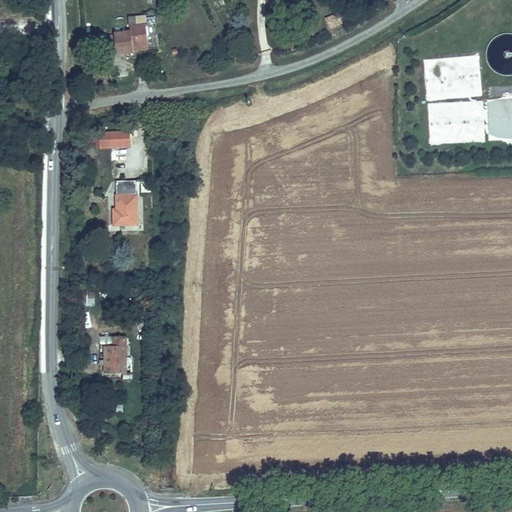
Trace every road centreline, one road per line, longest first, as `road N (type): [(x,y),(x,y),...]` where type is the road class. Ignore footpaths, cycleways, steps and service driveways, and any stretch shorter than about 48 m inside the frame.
road 1 (unclassified): [(55,110),(278,71),(418,0)]
road 2 (residential): [(55,110),(50,346),(68,448)]
road 3 (tertiary): [(183,505),(511,488)]
